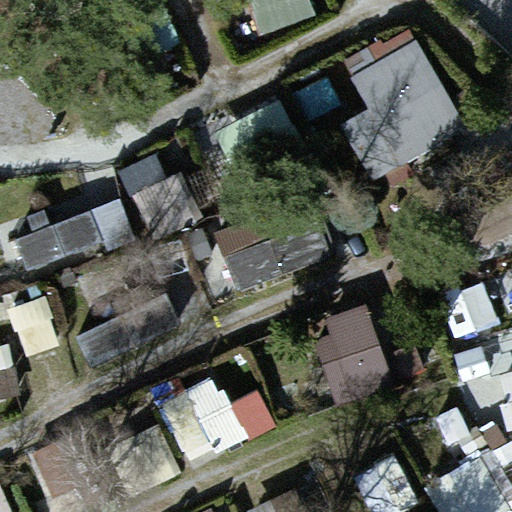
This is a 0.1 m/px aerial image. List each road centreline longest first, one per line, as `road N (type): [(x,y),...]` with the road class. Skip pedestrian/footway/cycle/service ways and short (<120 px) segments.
road 1 (track): [(0,449),(317,291),(511,210)]
road 2 (track): [(137,511),(324,428)]
